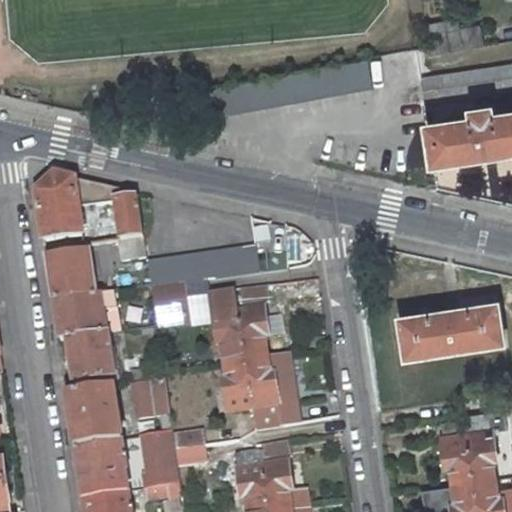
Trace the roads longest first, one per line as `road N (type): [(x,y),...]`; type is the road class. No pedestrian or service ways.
road 1 (residential): [(0,139),(55,511)]
road 2 (residential): [(0,135),(325,206)]
road 3 (residential): [(325,206),(374,511)]
road 4 (residential): [(325,206),(511,247)]
